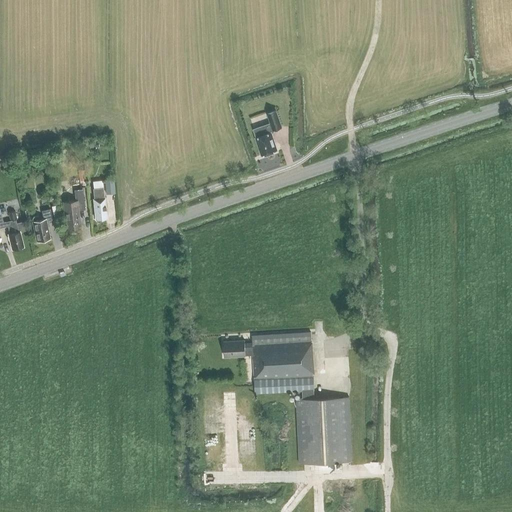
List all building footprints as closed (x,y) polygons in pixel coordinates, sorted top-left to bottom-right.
[(261,155),(263,154),(264,155),(275,152),(275,150),(276,150),(271,133),(273,132),(273,130),(281,127),(276,112),(267,115),(271,125),(254,131),(256,138),(255,138),(261,155)] [(96,151),(96,147),(99,147),(98,141),(89,142),(90,151),(96,151)] [(31,163),(30,154),(21,155),(22,164),(31,163)] [(115,193),(114,178),(104,179),(105,194),(115,193)] [(103,188),(94,189),(92,189),(95,219),(107,218),(105,198),(104,198),(103,188)] [(74,191),(76,201),(63,202),(65,228),(80,227),(79,210),(84,209),(82,190),(74,191)] [(31,219),(32,222),(36,242),(50,239),(46,223),(52,222),(50,210),(41,212),(43,220),(40,220),(39,217),(37,216),(33,217),(31,219)] [(0,227),(7,225),(9,233),(8,233),(12,250),(23,247),(20,232),(24,230),(22,222),(16,223),(15,219),(17,219),(15,211),(8,212),(10,220),(3,222),(1,214),(0,214),(0,227)] [(253,355),(255,393),(302,391),(302,399),(296,400),(299,463),(351,461),(348,397),(314,399),(313,390),(314,390),(311,332),(252,336),(253,343),(245,344),(245,341),(224,342),(224,357),(245,357),(245,355),(253,355)]
